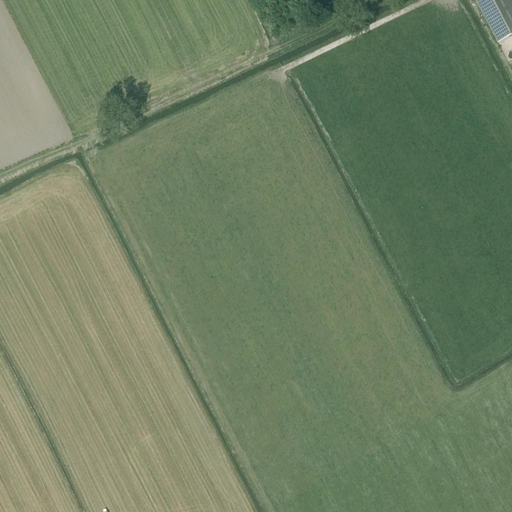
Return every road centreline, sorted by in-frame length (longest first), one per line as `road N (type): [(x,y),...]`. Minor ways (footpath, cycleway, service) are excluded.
road 1 (track): [(268,511),(81,141)]
road 2 (track): [(355,13),(0,177)]
